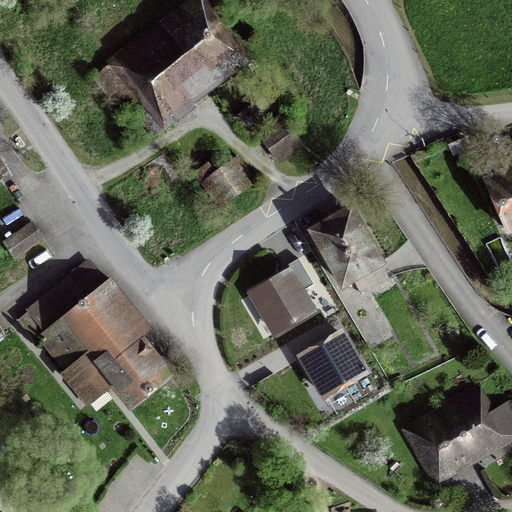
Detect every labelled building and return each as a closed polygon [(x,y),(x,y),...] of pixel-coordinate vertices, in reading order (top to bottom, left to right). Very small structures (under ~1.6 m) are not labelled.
[(251,57),(204,0),(196,0),(146,40),(138,30),(107,55),(164,126),(251,57)] [(286,121),(267,134),(284,158),(303,146),(286,121)] [(237,161),(207,184),(222,204),(253,181),(237,161)] [(511,168),(488,178),(508,226),(511,223),(511,168)] [(354,203),(314,226),(346,283),(386,260),(354,203)] [(41,234),(32,221),(4,240),(13,253),(41,234)] [(36,341),(40,338),(65,370),(63,371),(76,387),(91,376),(104,392),(114,384),(131,404),(168,374),(101,290),(107,286),(92,265),(32,313),(29,310),(18,319),(36,341)] [(311,307),(288,270),(249,293),(272,330),(311,307)] [(340,332),(299,354),(320,393),(361,371),(340,332)] [(90,404),(104,392),(91,376),(76,387),(90,404)] [(511,417),(491,384),(413,431),(443,480),(511,437),(511,417)]
